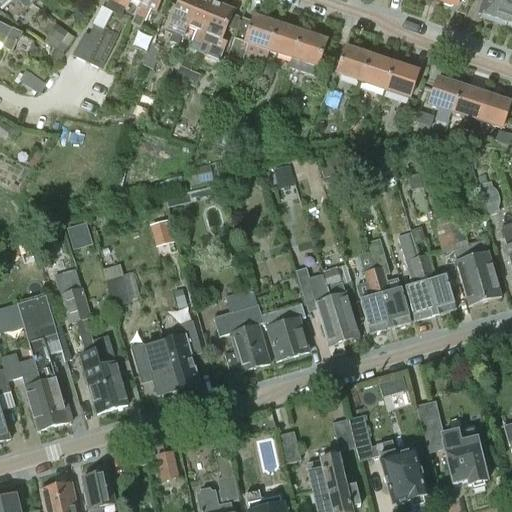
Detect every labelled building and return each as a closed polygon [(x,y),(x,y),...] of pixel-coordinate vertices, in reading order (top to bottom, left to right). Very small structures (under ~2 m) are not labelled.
[(0,0),(0,8),(8,0),(0,0)] [(31,6),(26,0),(18,0),(19,3),(26,10),(31,6)] [(104,11),(111,15),(118,0),(108,0),(107,3),(108,3),(104,11)] [(130,3),(139,7),(142,0),(118,0),(111,15),(120,19),(124,11),(126,12),(130,3)] [(134,19),(131,26),(135,29),(134,33),(139,35),(132,49),(146,56),(146,55),(163,18),(155,15),(162,0),(142,0),(139,7),(133,18),(134,19)] [(182,41),(187,30),(200,0),(199,0),(179,0),(170,24),(175,26),(171,36),(172,36),(169,44),(177,48),(181,40),(182,41)] [(189,52),(196,55),(204,36),(203,36),(215,7),(200,0),(187,30),(196,34),(192,43),(193,44),(189,52)] [(430,0),(431,1),(442,5),(443,8),(450,10),(452,8),(455,9),(454,14),(465,18),(471,0),(430,0)] [(502,28),(511,0),(483,0),(478,17),(482,18),(482,21),(489,23),(491,21),(497,23),(497,24),(499,27),(502,28)] [(511,0),(502,28),(505,29),(508,28),(508,27),(511,28),(511,0)] [(204,36),(196,55),(206,59),(209,51),(211,52),(215,42),(220,44),(233,15),(215,7),(203,36),(204,36)] [(76,13),(72,18),(73,25),(79,29),(86,19),(76,13)] [(263,63),(266,54),(276,27),(253,19),(249,31),(239,27),(233,44),(225,71),(237,75),(239,69),(255,74),(259,62),(263,63)] [(0,37),(5,40),(15,45),(20,36),(11,31),(10,31),(0,25),(0,37)] [(67,35),(55,27),(48,38),(60,46),(67,35)] [(84,35),(72,58),(86,65),(104,32),(94,27),(89,38),(84,35)] [(266,54),(293,63),(303,36),(276,27),(266,54)] [(104,32),(86,65),(100,71),(117,38),(104,32)] [(303,36),(293,63),(290,72),(313,80),(326,44),(303,36)] [(15,45),(5,40),(1,50),(10,55),(15,45)] [(335,77),(360,86),(369,58),(344,50),(335,77)] [(54,51),(50,56),(52,63),(57,67),(64,57),(54,51)] [(146,56),(141,67),(152,71),(157,60),(146,55),(146,56)] [(360,86),(384,94),(393,67),(369,58),(360,86)] [(21,70),(43,85),(50,75),(28,60),(21,70)] [(183,85),(191,66),(183,63),(175,81),(183,85)] [(191,66),(183,85),(194,90),(199,78),(194,75),(196,70),(192,68),(192,67),(191,66)] [(393,67),(384,94),(408,102),(418,75),(393,67)] [(258,85),(268,89),(273,74),(263,71),(258,85)] [(427,108),(452,117),(461,89),(437,81),(427,108)] [(452,117),(476,125),(485,98),(461,89),(452,117)] [(326,108),(337,112),(342,97),(331,93),(326,108)] [(485,98),(476,125),(500,133),(510,106),(485,98)] [(350,115),(360,118),(365,103),(355,100),(350,115)] [(392,114),(387,129),(400,133),(405,119),(392,114)] [(419,115),(415,126),(430,131),(434,120),(419,115)] [(298,126),(293,144),(304,147),(310,130),(298,126)] [(158,130),(156,138),(168,142),(171,134),(158,130)] [(498,135),(494,145),(508,150),(511,140),(498,135)] [(364,154),(369,172),(389,167),(385,149),(364,154)] [(330,158),(316,163),(321,179),(336,174),(330,158)] [(313,159),(305,162),(314,192),(322,190),(313,159)] [(301,162),(290,164),(293,178),(303,176),(301,162)] [(186,171),(190,188),(212,182),(208,166),(186,171)] [(290,169),(273,172),(277,192),(293,189),(290,169)] [(488,184),(476,187),(485,217),(497,214),(488,184)] [(440,185),(422,191),(432,223),(441,255),(452,252),(467,247),(457,215),(450,217),(440,185)] [(219,188),(212,190),(215,200),(222,199),(219,188)] [(422,191),(406,196),(415,228),(432,223),(422,191)] [(324,195),(316,197),(318,205),(326,202),(324,195)] [(164,226),(151,229),(157,252),(170,248),(164,226)] [(511,226),(501,230),(507,249),(504,250),(511,278),(511,226)] [(419,229),(410,232),(414,246),(423,243),(419,229)] [(434,318),(417,259),(410,234),(398,237),(412,287),(404,290),(414,324),(434,318)] [(467,247),(452,252),(455,263),(454,264),(468,309),(501,300),(488,255),(486,256),(483,243),(467,247)] [(378,253),(368,255),(373,271),(390,331),(410,325),(401,291),(390,294),(378,253)] [(427,256),(417,259),(434,318),(455,312),(445,279),(434,282),(427,256)] [(337,269),(321,273),(323,277),(343,344),(358,340),(342,286),(350,284),(345,267),(337,270),(337,269)] [(306,269),(294,273),(305,307),(314,304),(327,349),(343,344),(323,277),(310,281),(306,269)] [(366,284),(355,287),(369,337),(390,331),(373,271),(363,274),(366,284)] [(123,279),(104,285),(113,312),(130,307),(123,279)] [(79,283),(57,289),(67,328),(76,326),(87,323),(90,322),(79,283)] [(234,355),(224,358),(230,378),(240,374),(240,375),(269,366),(258,326),(262,325),(258,311),(257,312),(250,289),(224,297),(229,314),(213,319),(219,339),(228,336),(234,355)] [(185,303),(182,292),(173,294),(177,306),(185,303)] [(27,346),(32,362),(52,429),(68,425),(67,425),(72,424),(67,406),(62,407),(43,341),(57,338),(46,300),(17,307),(23,330),(27,346)] [(262,317),(276,364),(309,355),(299,320),(303,319),(299,306),(262,317)] [(0,335),(23,330),(17,307),(0,312),(0,335)] [(87,323),(76,326),(85,358),(81,359),(85,373),(84,373),(96,417),(112,412),(95,355),(93,343),(87,323)] [(185,339),(165,345),(178,393),(199,387),(191,360),(203,356),(193,324),(182,327),(185,339)] [(131,326),(118,330),(127,362),(139,404),(161,398),(169,396),(166,384),(157,386),(149,356),(141,358),(131,326)] [(107,339),(93,343),(95,355),(112,412),(127,408),(115,364),(114,364),(107,339)] [(1,361),(4,372),(8,385),(21,381),(31,416),(26,417),(31,434),(36,433),(37,434),(52,429),(32,362),(18,366),(15,357),(1,361)] [(0,444),(10,442),(0,407),(0,397),(11,394),(8,385),(4,372),(0,373),(0,444)] [(415,409),(426,455),(444,451),(453,487),(467,484),(468,488),(471,487),(472,492),(484,489),(483,484),(485,484),(475,443),(458,447),(455,436),(444,439),(435,404),(415,409)] [(363,417),(347,422),(355,450),(371,446),(363,417)] [(347,422),(331,426),(338,455),(353,451),(354,451),(347,422)] [(245,428),(231,432),(234,444),(248,440),(245,428)] [(277,440),(284,468),(300,464),(293,436),(277,440)] [(354,451),(353,451),(357,464),(378,458),(393,509),(408,505),(409,511),(416,511),(427,509),(424,500),(425,500),(413,457),(411,457),(409,449),(392,454),(389,444),(372,449),(371,446),(354,451)] [(173,456),(156,459),(162,484),(178,481),(173,456)] [(349,511),(350,511),(360,509),(354,489),(345,491),(341,477),(340,477),(337,460),(306,468),(308,477),(307,477),(315,511),(349,511)] [(81,481),(88,511),(101,511),(101,510),(114,507),(107,475),(81,481)] [(239,503),(233,478),(217,482),(219,494),(213,495),(210,493),(201,495),(200,498),(198,498),(200,511),(232,511),(231,505),(239,503)] [(125,482),(114,485),(117,496),(128,493),(125,482)] [(58,489),(55,489),(60,511),(75,511),(70,486),(67,486),(65,484),(58,486),(58,489)] [(60,511),(55,489),(52,490),(50,488),(44,489),(43,492),(40,493),(44,511),(60,511)] [(281,511),(281,508),(263,511),(260,502),(258,503),(256,494),(243,497),(246,511),(281,511)] [(18,511),(15,498),(0,501),(0,503),(2,511),(18,511)]
